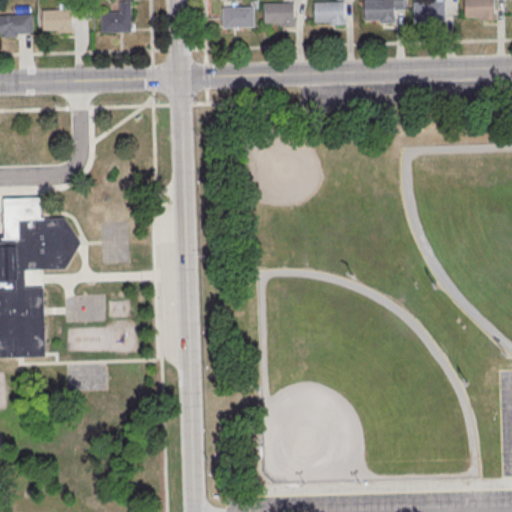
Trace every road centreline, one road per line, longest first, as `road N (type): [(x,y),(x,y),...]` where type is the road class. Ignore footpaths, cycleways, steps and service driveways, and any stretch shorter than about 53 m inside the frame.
road 1 (tertiary): [(511,67),(0,83)]
road 2 (tertiary): [(191,511),(175,0)]
